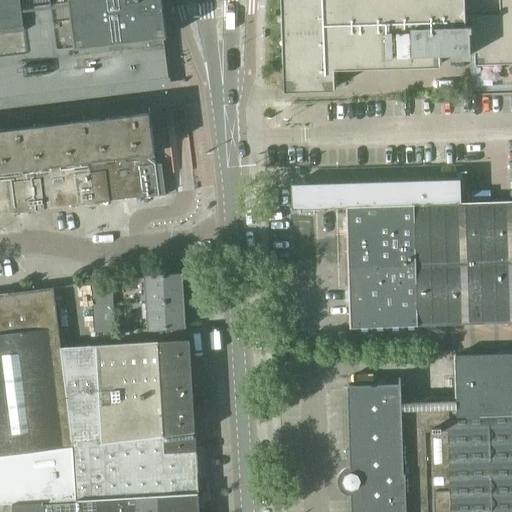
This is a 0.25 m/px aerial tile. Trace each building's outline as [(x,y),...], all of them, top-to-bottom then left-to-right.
[(0,0),(0,99),(168,78),(163,38),(165,38),(167,37),(162,0),(0,0)] [(511,0),(282,0),(285,89),(336,87),(336,66),(441,62),(441,52),(470,51),(471,95),(511,93),(511,0)] [(83,121),(94,204),(109,203),(109,201),(143,197),(143,198),(144,198),(144,197),(164,194),(164,196),(165,196),(161,164),(155,164),(150,120),(149,117),(147,117),(146,113),(83,121)] [(94,204),(83,121),(19,129),(28,212),(44,211),(44,209),(78,205),(78,206),(94,204)] [(19,129),(0,131),(0,214),(13,213),(13,214),(28,212),(19,129)] [(345,183),(291,184),(292,209),(346,207),(346,215),(334,215),(335,241),(337,320),(350,320),(350,328),(351,328),(369,327),(419,326),(455,325),(455,326),(467,325),(467,328),(479,328),(479,324),(511,323),(511,200),(461,202),(460,179),(345,183)] [(184,326),(182,274),(145,276),(146,290),(141,290),(142,314),(147,314),(148,328),(184,326)] [(114,331),(111,280),(92,282),(95,333),(114,331)] [(0,454),(73,446),(61,347),(54,288),(55,288),(55,287),(52,287),(52,288),(0,294),(0,454)] [(189,340),(61,347),(73,446),(76,499),(198,492),(197,474),(195,450),(189,340)] [(337,478),(337,479),(337,481),(337,482),(337,483),(337,484),(338,485),(338,486),(339,487),(339,488),(340,489),(341,490),(342,491),(343,492),(344,492),(345,493),(346,493),(347,494),(348,494),(349,494),(350,494),(350,511),(511,511),(511,352),(456,355),(455,355),(456,374),(456,397),(449,397),(423,398),(401,399),(401,386),(404,386),(404,384),(344,386),(344,387),(347,387),(349,466),(348,466),(347,466),(346,467),(345,467),(344,468),(343,468),(342,469),(341,470),(340,471),(339,472),(339,473),(338,474),(338,475),(338,476),(337,477),(337,478)] [(73,446),(0,454),(0,503),(12,503),(76,499),(73,446)] [(199,511),(198,492),(76,499),(77,511),(199,511)] [(77,511),(76,499),(12,503),(12,511),(77,511)] [(0,511),(12,511),(12,503),(0,503),(0,511)]
